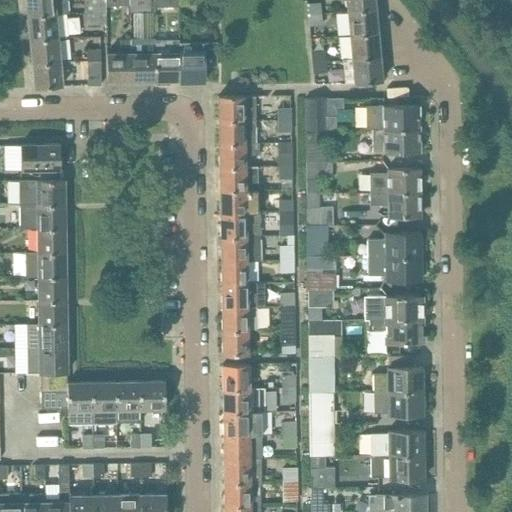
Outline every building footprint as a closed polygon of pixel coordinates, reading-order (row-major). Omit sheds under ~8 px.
[(26,0),(28,16),(55,13),(68,12),(67,0),(26,0)] [(85,0),(86,12),(105,12),(105,5),(105,0),(85,0)] [(129,0),(130,5),(130,11),(150,11),(149,0),(129,0)] [(375,8),(374,0),(346,0),(347,11),(375,8)] [(307,4),(306,4),(307,15),(321,13),(320,3),(307,4)] [(375,8),(347,11),(350,35),(377,32),(375,8)] [(86,24),(105,23),(105,12),(86,12),(86,24)] [(65,36),(63,13),(55,13),(28,16),(30,40),(57,37),(65,36)] [(321,13),(307,15),(308,25),(322,24),(321,13)] [(350,35),(352,59),(379,56),(377,32),(350,35)] [(30,40),(32,64),(59,61),(57,37),(30,40)] [(106,81),(131,80),(131,39),(120,39),(120,53),(106,53),(106,81)] [(141,39),(131,39),(131,80),(155,80),(155,46),(155,39),(154,39),(141,39)] [(179,42),(179,52),(179,80),(204,80),(204,66),(217,66),(217,42),(179,42)] [(155,46),(155,80),(179,80),(179,52),(169,52),(169,45),(155,46)] [(87,50),(87,60),(100,60),(100,50),(87,50)] [(311,52),(312,62),(324,61),(323,50),(311,52)] [(354,83),(382,80),(379,56),(352,59),(342,59),(345,83),(354,83)] [(101,85),(100,60),(87,60),(87,85),(101,85)] [(62,86),(59,61),(32,64),(34,88),(62,86)] [(325,72),(324,61),(312,62),(313,73),(325,72)] [(218,96),(218,120),(255,119),(255,95),(218,96)] [(325,98),(305,98),(305,130),(335,129),(335,115),(325,115),(325,98)] [(372,129),(383,129),(418,128),(418,104),(366,105),(367,129),(372,129)] [(278,108),(278,119),(291,119),(290,108),(278,108)] [(219,143),(245,143),(256,143),(255,119),(218,120),(219,143)] [(291,119),(278,119),(278,132),(291,131),(291,119)] [(372,153),(383,152),(419,152),(418,128),(383,129),(372,129),(372,153)] [(245,166),(245,155),(256,154),(259,154),(259,142),(256,143),(245,143),(219,143),(219,166),(245,166)] [(306,162),(326,162),(325,143),(305,144),(306,162)] [(20,145),(4,145),(4,170),(39,169),(39,179),(57,179),(57,169),(59,169),(59,144),(20,144),(20,145)] [(278,153),(278,166),(291,165),(291,153),(278,153)] [(306,162),(306,193),(319,193),(319,178),(332,178),(332,161),(326,162),(306,162)] [(291,165),(278,166),(279,178),(291,178),(291,165)] [(256,166),(245,166),(219,166),(219,190),(256,189),(256,166)] [(387,171),(369,171),(369,192),(387,192),(419,192),(419,168),(387,168),(387,171)] [(64,203),(64,179),(57,179),(39,179),(19,180),(19,204),(64,203)] [(256,189),(219,190),(220,213),(260,212),(259,189),(256,189)] [(419,192),(387,192),(369,192),(370,204),(387,204),(387,216),(420,215),(419,192)] [(307,225),(327,225),(333,225),(332,207),(319,207),(319,193),(306,193),(307,225)] [(279,212),(292,212),(292,199),(279,200),(279,212)] [(64,227),(64,203),(19,204),(20,228),(37,228),(64,227)] [(220,213),(220,236),(260,236),(260,212),(220,213)] [(292,225),(292,212),(279,212),(279,225),(292,225)] [(327,256),(327,225),(307,225),(307,246),(307,256),(327,256)] [(64,227),(37,228),(37,252),(65,251),(64,227)] [(384,239),(368,239),(368,256),(420,255),(420,249),(425,249),(425,238),(420,238),(420,231),(384,232),(384,239)] [(287,245),(280,245),(280,259),(293,259),(292,235),(286,235),(287,245)] [(260,259),(260,236),(220,236),(220,260),(246,259),(260,259)] [(65,251),(37,252),(25,252),(25,276),(37,276),(65,275),(65,251)] [(421,261),(420,255),(368,256),(368,274),(385,274),(385,280),(421,279),(421,273),(426,273),(425,261),(421,261)] [(327,256),(307,256),(307,289),(332,289),(335,289),(335,256),(327,256)] [(247,283),(246,259),(220,260),(221,283),(247,283)] [(293,259),(280,259),(280,271),(293,271),(293,259)] [(37,276),(38,300),(66,299),(65,275),(37,276)] [(221,306),(247,306),(256,306),(256,283),(247,283),(221,283),(221,306)] [(307,289),(308,320),(321,320),(321,307),(333,307),(332,289),(307,289)] [(280,293),(281,306),(293,305),(293,293),(280,293)] [(421,295),(368,296),(369,320),(421,319),(421,295)] [(38,300),(38,323),(66,323),(66,299),(38,300)] [(294,328),(293,305),(281,306),(281,329),(294,328)] [(256,306),(247,306),(221,306),(221,330),(247,329),(257,329),(256,306)] [(421,319),(369,320),(369,325),(372,324),(372,329),(385,329),(386,343),(422,342),(421,319)] [(321,320),(308,320),(308,356),(333,356),(333,335),(341,335),(341,320),(321,320)] [(66,347),(66,323),(38,323),(26,324),(26,348),(66,347)] [(281,329),(281,353),(294,353),(294,328),(281,329)] [(248,353),(247,329),(221,330),(222,354),(248,353)] [(66,347),(26,348),(27,373),(40,373),(67,372),(66,347)] [(334,391),(333,356),(308,356),(309,392),(324,392),(334,391)] [(222,364),(222,388),(248,388),(248,364),(222,364)] [(373,391),(376,391),(422,390),(422,366),(387,367),(387,376),(373,376),(373,391)] [(67,390),(67,382),(67,372),(40,373),(41,391),(67,390)] [(282,375),(282,387),(295,387),(294,375),(282,375)] [(164,380),(139,381),(140,408),(164,408),(164,380)] [(115,381),(91,382),(92,424),(106,424),(106,409),(116,409),(115,381)] [(139,381),(115,381),(116,409),(116,421),(140,421),(140,408),(139,381)] [(92,424),(91,382),(67,382),(67,390),(67,408),(68,424),(92,424)] [(295,387),(282,387),(282,400),(295,400),(295,387)] [(248,388),(222,388),(223,412),(261,411),(265,411),(264,388),(248,388)] [(67,390),(41,391),(41,409),(67,408),(67,390)] [(373,391),(373,412),(387,412),(387,414),(423,414),(422,390),(376,391),(373,391)] [(324,402),(324,392),(309,392),(309,424),(334,423),(333,402),(324,402)] [(223,412),(223,435),(261,434),(261,411),(223,412)] [(283,434),(295,434),(295,421),(282,422),(283,434)] [(334,423),(309,424),(310,456),(324,455),(334,455),(334,423)] [(370,433),(370,455),(423,454),(423,430),(387,431),(387,433),(370,433)] [(140,433),(130,434),(131,447),(141,447),(140,433)] [(150,433),(140,433),(141,447),(151,446),(150,433)] [(92,434),(82,435),(83,448),(93,448),(92,434)] [(102,434),(92,434),(93,448),(103,447),(102,434)] [(223,458),(249,458),(261,458),(261,434),(223,435),(223,458)] [(296,447),(295,434),(283,434),(283,447),(296,447)] [(424,478),(423,454),(370,455),(371,477),(388,477),(388,478),(424,478)] [(324,455),(310,456),(311,488),(322,487),(334,487),(334,467),(325,467),(324,455)] [(261,458),(249,458),(223,458),(224,482),(250,481),(260,481),(261,481),(261,458)] [(83,477),(93,477),(93,463),(82,464),(83,477)] [(102,463),(93,463),(93,477),(103,477),(102,463)] [(141,463),(130,463),(131,476),(141,476),(141,463)] [(141,463),(141,476),(151,476),(150,463),(141,463)] [(34,478),(44,478),(44,464),(34,464),(34,478)] [(45,497),(45,501),(45,511),(70,511),(70,495),(68,495),(68,464),(58,464),(58,497),(45,497)] [(283,468),(283,481),(296,481),(296,468),(283,468)] [(260,481),(250,481),(224,482),(224,505),(260,504),(260,481)] [(296,500),(296,481),(283,481),(284,500),(296,500)] [(310,511),(327,511),(328,503),(322,503),(322,487),(311,488),(310,511)] [(21,493),(0,492),(0,511),(21,511),(21,502),(21,493)] [(45,497),(45,493),(21,493),(21,511),(45,511),(45,501),(45,497)] [(141,494),(141,511),(165,511),(166,493),(141,494)] [(117,511),(117,494),(94,495),(93,511),(117,511)] [(141,511),(141,494),(117,494),(117,511),(141,511)] [(429,511),(429,500),(424,500),(424,494),(368,495),(368,511),(429,511)] [(93,511),(94,495),(70,495),(70,511),(93,511)]
